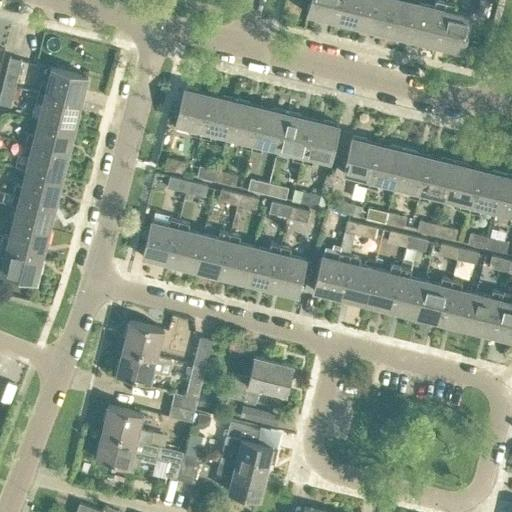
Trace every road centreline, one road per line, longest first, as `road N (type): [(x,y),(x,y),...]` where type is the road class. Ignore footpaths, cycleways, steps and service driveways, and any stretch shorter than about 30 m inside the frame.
road 1 (residential): [(335,342),(480,379),(500,411),(480,483),(455,500),(323,466),(315,424)]
road 2 (residential): [(241,44),(460,99),(496,94),(511,70)]
road 3 (residential): [(91,281),(157,23)]
road 4 (residential): [(91,281),(335,342)]
road 5 (residential): [(6,511),(61,366)]
